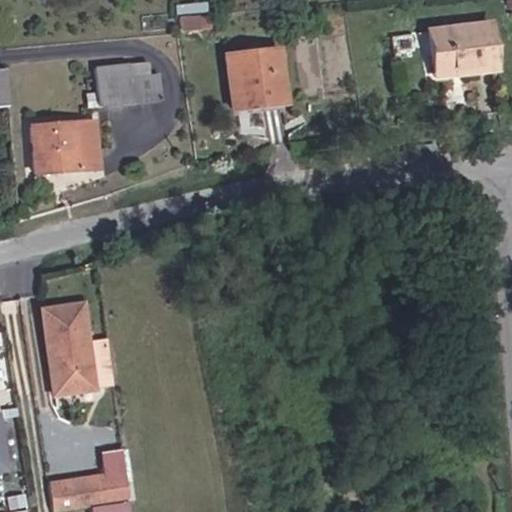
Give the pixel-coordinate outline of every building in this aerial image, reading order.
[(178,29),(178,13),(153,14),(154,31),(178,29)] [(249,38),(249,25),(231,26),(232,40),(249,38)] [(435,72),(435,86),(476,84),(476,77),(504,75),(500,30),(437,33),(438,72),(435,72)] [(235,56),(240,110),(291,104),(286,50),(235,56)] [(135,65),(103,68),(105,107),(165,101),(163,72),(136,73),(135,65)] [(13,68),(0,68),(0,106),(15,106),(13,68)] [(101,125),(39,131),(44,179),(105,174),(101,125)] [(96,245),(71,250),(74,268),(99,264),(96,245)] [(98,387),(85,306),(49,313),(61,392),(98,387)] [(99,385),(113,384),(111,337),(97,338),(99,385)] [(0,390),(0,451),(6,450),(0,416),(0,397),(16,395),(15,387),(0,390)] [(130,473),(52,484),(56,510),(134,499),(130,473)]
